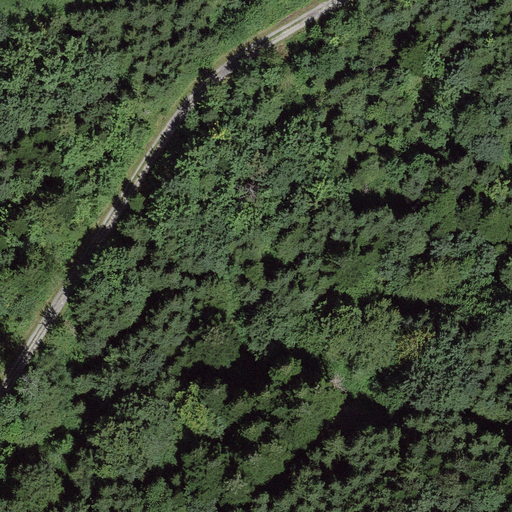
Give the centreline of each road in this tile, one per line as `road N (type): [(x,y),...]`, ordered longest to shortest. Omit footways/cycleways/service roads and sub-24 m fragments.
road 1 (track): [(0,404),(191,101),(235,59),(338,0)]
road 2 (track): [(447,446),(408,433),(344,439),(224,511)]
